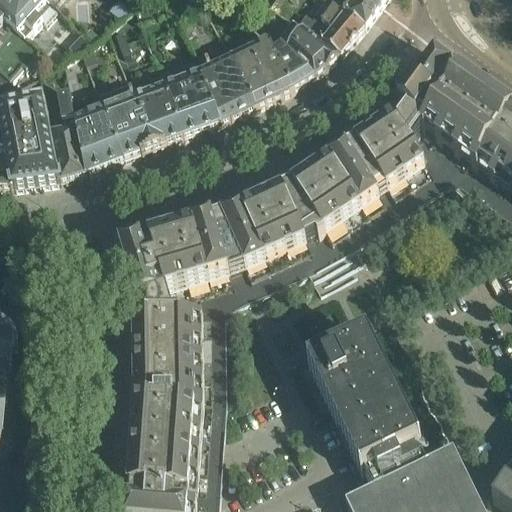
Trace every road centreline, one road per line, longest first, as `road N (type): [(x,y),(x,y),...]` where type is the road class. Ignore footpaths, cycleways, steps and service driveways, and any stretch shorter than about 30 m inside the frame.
road 1 (residential): [(442,16),(329,115),(62,216)]
road 2 (residential): [(62,216),(86,289),(81,511)]
